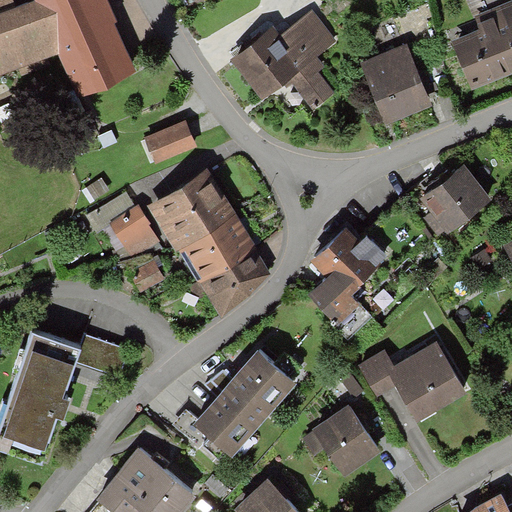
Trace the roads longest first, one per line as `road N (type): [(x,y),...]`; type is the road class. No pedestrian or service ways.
road 1 (residential): [(155,0),(208,98),(277,167),(315,188)]
road 2 (residential): [(183,356),(284,275),(315,188)]
road 3 (residential): [(42,511),(138,394),(183,356)]
road 4 (residential): [(315,188),(511,113)]
road 5 (residential): [(0,299),(47,289),(98,292),(183,356)]
road 6 (residential): [(511,448),(410,511)]
